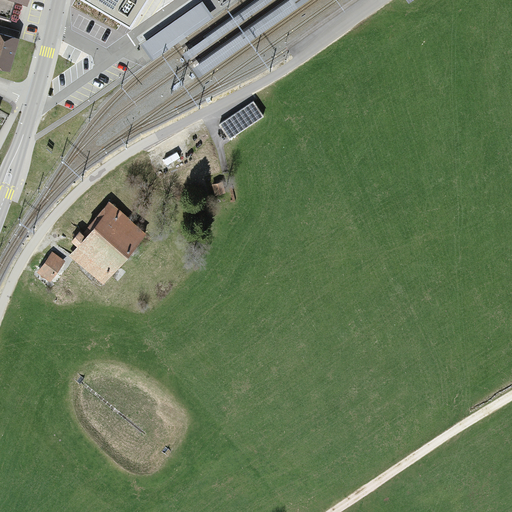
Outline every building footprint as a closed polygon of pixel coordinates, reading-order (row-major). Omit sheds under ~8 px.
[(0,0),(0,16),(7,18),(10,8),(11,0),(0,0)] [(86,0),(132,29),(150,0),(86,0)] [(260,0),(186,52),(190,58),(272,0),(260,0)] [(203,75),(308,0),(289,0),(197,66),(203,75)] [(202,2),(143,43),(154,59),(213,17),(202,2)] [(19,40),(0,33),(0,71),(8,74),(19,40)] [(263,117),(253,102),(219,125),(229,139),(263,117)] [(228,198),(223,184),(210,187),(214,202),(228,198)] [(70,256),(100,282),(144,231),(113,205),(70,256)] [(49,253),(38,271),(53,280),(64,263),(49,253)]
